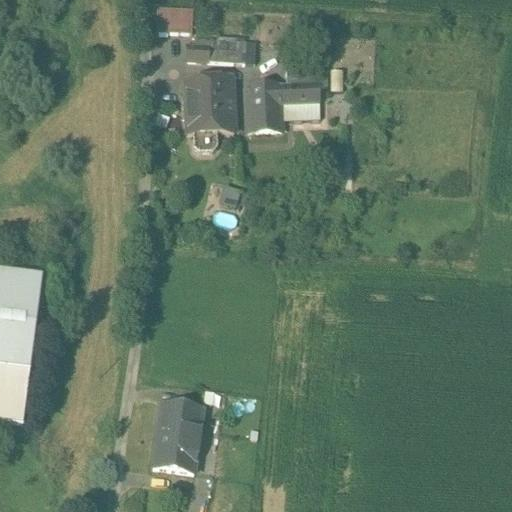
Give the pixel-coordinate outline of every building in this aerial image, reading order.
[(192,15),(156,13),(155,37),(191,39),(192,15)] [(255,47),(209,46),(208,52),(180,50),(179,66),(254,69),(255,47)] [(317,76),(285,77),(286,90),(318,89),(317,76)] [(231,85),(184,87),(186,140),(192,139),(193,154),(198,158),(212,157),(216,153),(215,139),(233,138),(231,85)] [(286,90),(246,91),(248,137),(281,136),(280,110),(318,108),(318,89),(286,90)] [(238,197),(223,193),(219,207),(233,212),(238,197)] [(41,284),(0,278),(0,372),(29,376),(41,284)] [(29,376),(0,372),(0,425),(22,428),(26,400),(29,376)] [(201,415),(161,409),(153,473),(193,478),(201,415)]
